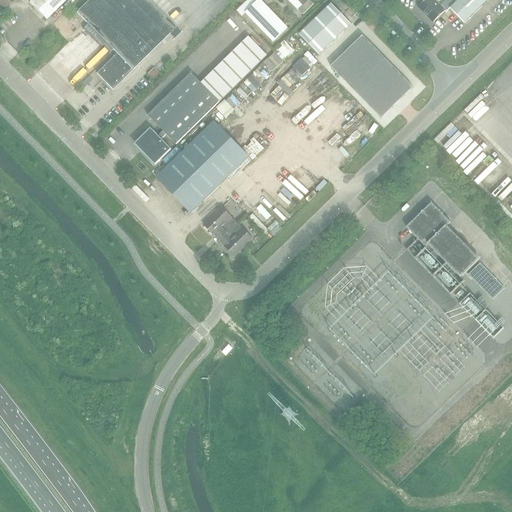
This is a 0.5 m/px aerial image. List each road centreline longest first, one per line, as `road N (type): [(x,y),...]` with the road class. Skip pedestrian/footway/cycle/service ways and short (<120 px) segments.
road 1 (residential): [(231,298),(0,64)]
road 2 (residential): [(455,86),(231,298)]
road 3 (trunk): [(80,511),(0,406)]
road 4 (unclassified): [(159,388),(142,455),(148,511)]
road 5 (residential): [(455,86),(371,0)]
